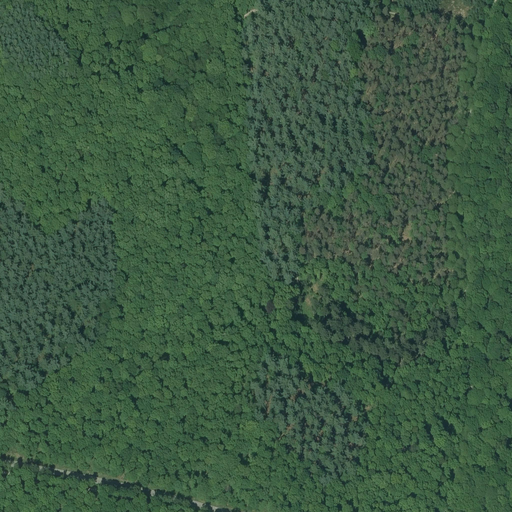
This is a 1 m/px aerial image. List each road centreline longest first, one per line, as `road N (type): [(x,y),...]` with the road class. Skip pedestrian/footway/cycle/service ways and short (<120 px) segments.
road 1 (unknown): [(481,431),(466,427),(410,449),(371,452),(316,479),(239,456),(112,395),(62,345),(0,346)]
road 2 (unclassified): [(445,511),(468,410),(463,160),(497,0)]
road 3 (unknown): [(511,190),(484,238),(473,298),(481,431)]
road 4 (tertiary): [(0,461),(223,511)]
road 5 (track): [(511,214),(465,228),(432,224),(371,169)]
